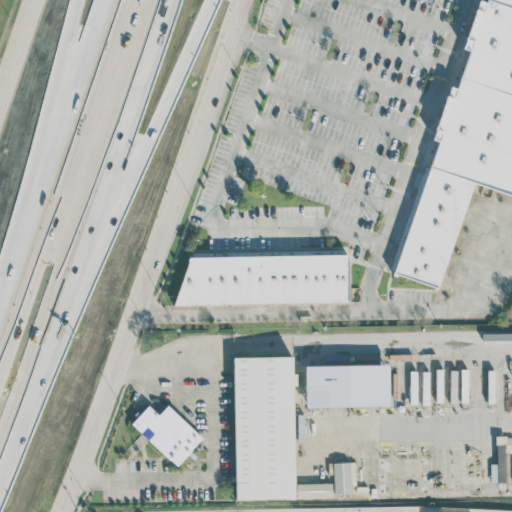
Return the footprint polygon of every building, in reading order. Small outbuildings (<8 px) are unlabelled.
[(511,0),(511,197),(469,184),(429,292),(386,278),(461,62),(485,0),(511,0)] [(191,258),(347,256),(346,304),(174,306),(191,258)] [(292,390),(304,390),(304,370),(292,370),(292,356),(233,357),(235,499),(294,499),(292,390)] [(380,409),(388,409),(387,368),(379,368),(380,409)] [(324,377),(307,378),(308,409),(324,408),(324,377)] [(202,438),(168,404),(158,414),(148,405),(131,423),(176,466),(202,438)] [(333,419),(297,419),(297,434),(333,433),(333,419)] [(490,464),(491,482),(506,482),(505,456),(497,457),(498,463),(490,464)]
